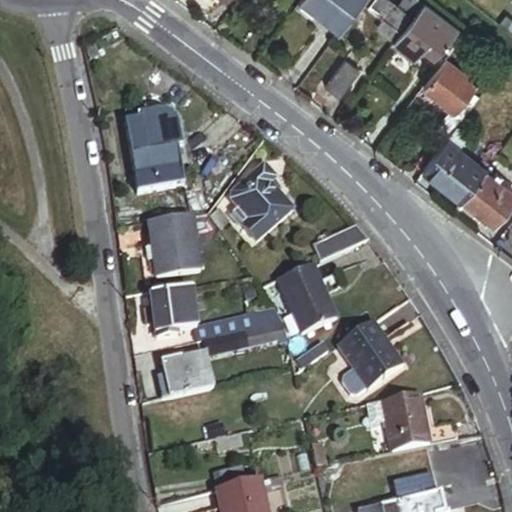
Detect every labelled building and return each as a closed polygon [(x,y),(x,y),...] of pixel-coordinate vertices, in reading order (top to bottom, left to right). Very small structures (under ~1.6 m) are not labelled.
[(337,32),(359,3),(361,0),(297,0),(295,4),(314,18),(316,15),(337,32)] [(392,41),(422,1),(421,0),(405,0),(398,10),(385,0),(361,0),(359,3),(381,20),(375,28),(392,41)] [(441,59),(445,53),(462,32),(422,1),(392,41),(411,55),(418,47),(438,62),(441,59)] [(445,53),(450,57),(467,36),(462,32),(445,53)] [(90,62),(101,58),(97,46),(87,49),(90,62)] [(449,111),(460,119),(501,62),(490,55),(471,81),(449,111)] [(322,87),(336,97),(356,69),(342,59),(322,87)] [(449,111),(471,81),(441,59),(438,62),(419,89),(449,111)] [(134,195),(181,189),(175,149),(181,148),(178,134),(174,125),(169,119),(160,116),(137,119),(137,123),(122,127),(134,195)] [(463,200),(485,170),(456,149),(464,138),(453,130),(423,170),(463,200)] [(253,243),(289,214),(267,187),(273,182),(263,169),(230,195),(231,204),(237,211),(246,223),(241,227),(253,243)] [(463,200),(494,223),(511,198),(511,190),(498,180),(493,176),(485,170),(463,200)] [(498,180),(502,176),(496,172),(493,176),(498,180)] [(220,230),(229,224),(220,211),(211,218),(220,230)] [(241,227),(246,223),(237,211),(231,215),(241,227)] [(153,282),(197,276),(189,219),(146,225),(153,282)] [(312,250),(318,265),(367,243),(355,230),(312,250)] [(299,339),(334,324),(310,268),(276,283),(299,339)] [(148,310),(150,325),(153,341),(174,338),(174,334),(191,332),(185,294),(147,300),(148,310)] [(150,325),(148,310),(142,311),(144,326),(150,325)] [(254,331),(277,325),(271,315),(243,321),(246,332),(254,331)] [(229,336),(246,332),(243,321),(213,327),(216,339),(229,336)] [(384,341),(373,324),(337,347),(353,371),(365,390),(366,391),(402,368),(389,348),(386,350),(381,342),(384,341)] [(197,343),(216,339),(213,327),(195,331),(197,343)] [(234,355),(259,350),(255,333),(230,338),(234,355)] [(306,358),(310,365),(323,357),(318,350),(306,358)] [(204,351),(155,363),(164,401),(213,389),(204,351)] [(293,366),(297,373),(310,365),(306,358),(293,366)] [(348,396),(354,397),(365,390),(353,371),(342,378),(340,384),(348,396)] [(426,432),(418,395),(379,403),(380,405),(384,426),(391,456),(452,443),(449,427),(426,432)] [(380,405),(366,408),(370,429),(384,426),(380,405)] [(311,471),(322,469),(320,456),(309,458),(311,471)] [(214,476),(218,492),(244,486),(240,471),(214,476)] [(261,511),(255,483),(244,486),(218,492),(214,493),(218,511),(261,511)] [(439,511),(436,497),(377,509),(377,511),(439,511)]
